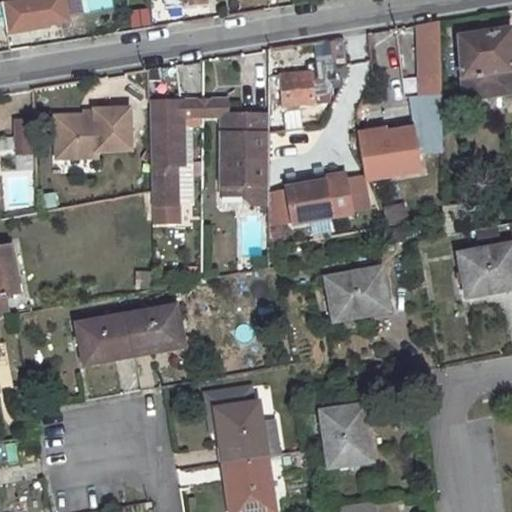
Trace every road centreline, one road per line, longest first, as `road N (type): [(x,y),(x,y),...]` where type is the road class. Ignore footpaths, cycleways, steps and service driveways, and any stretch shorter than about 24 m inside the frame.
road 1 (residential): [(0,71),(446,0)]
road 2 (residential): [(453,511),(435,381),(511,368)]
road 3 (residential): [(166,511),(153,464),(83,438)]
